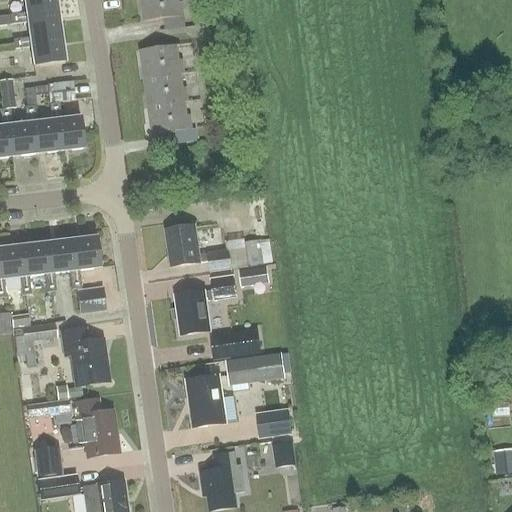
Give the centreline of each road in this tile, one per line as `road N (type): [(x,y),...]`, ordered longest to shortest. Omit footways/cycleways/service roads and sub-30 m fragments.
road 1 (residential): [(165,511),(119,194)]
road 2 (residential): [(119,194),(91,0)]
